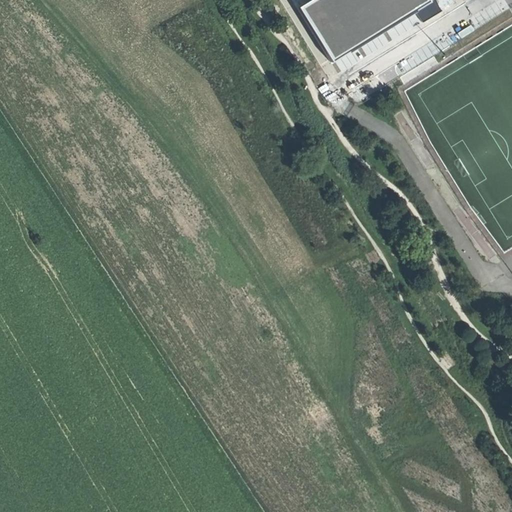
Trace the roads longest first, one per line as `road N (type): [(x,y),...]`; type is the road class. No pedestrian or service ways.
road 1 (track): [(38,0),(181,165),(258,275),(401,511)]
road 2 (residential): [(487,0),(317,103)]
